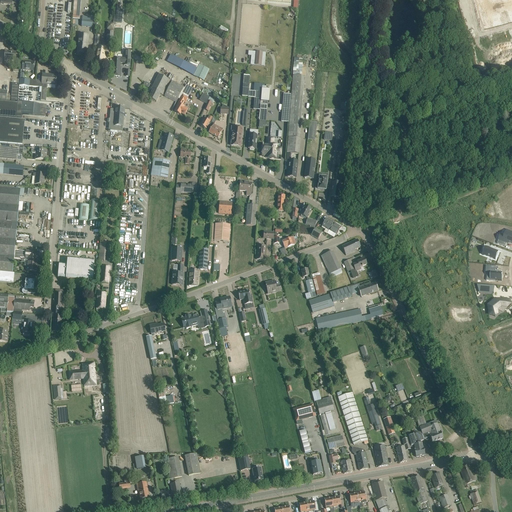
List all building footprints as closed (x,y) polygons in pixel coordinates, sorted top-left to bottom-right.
[(79,20),(81,0),(73,0),(72,19),(79,20)] [(511,0),(477,0),(485,28),(488,27),(510,21),(511,20),(511,0)] [(92,28),(93,17),(82,16),(81,27),(92,28)] [(114,32),(107,31),(106,42),(113,43),(114,32)] [(86,54),(87,49),(88,35),(79,34),(78,47),(77,52),(86,54)] [(107,47),(99,46),(100,35),(95,34),(94,45),(97,46),(97,47),(95,47),(94,51),(96,52),(95,58),(94,63),(104,65),(105,60),(107,47)] [(15,61),(15,57),(16,52),(5,51),(4,60),(15,61)] [(111,71),(111,76),(121,77),(121,67),(120,66),(120,63),(121,63),(124,63),(125,64),(125,65),(130,65),(130,60),(131,51),(127,51),(127,59),(124,59),(122,58),(112,58),(111,71)] [(249,52),(248,55),(251,56),(250,65),(254,65),(261,66),(263,53),(256,52),(249,52)] [(169,55),(165,63),(204,79),(208,69),(198,65),(197,67),(169,55)] [(34,63),(23,62),(22,70),(33,71),(34,63)] [(56,85),(57,76),(56,76),(48,76),(48,75),(43,74),(42,83),(40,83),(41,81),(36,81),(35,86),(43,87),(47,88),(47,84),(56,85)] [(184,88),(159,75),(151,90),(152,90),(148,98),(156,102),(160,94),(162,95),(163,94),(165,95),(164,96),(176,102),(180,94),(181,94),(186,85),(184,88)] [(290,104),(289,117),(287,138),(288,138),(286,153),(298,155),(300,139),(305,77),(293,76),(290,104)] [(12,83),(10,101),(17,102),(18,83),(12,83)] [(188,98),(186,97),(191,88),(186,85),(181,94),(183,95),(178,103),(176,107),(176,108),(174,111),(180,115),(181,113),(184,115),(188,109),(184,107),(185,107),(182,106),(184,102),(185,103),(188,98)] [(261,92),(260,102),(268,102),(269,103),(270,90),(262,89),(261,92)] [(203,94),(199,100),(206,104),(209,97),(203,94)] [(209,98),(208,101),(204,109),(208,111),(212,103),(214,100),(209,98)] [(0,117),(21,119),(22,115),(23,104),(17,104),(0,102),(0,117)] [(268,102),(260,102),(260,105),(259,114),(266,115),(268,102)] [(282,116),(289,117),(290,104),(283,103),(282,116)] [(22,115),(44,117),(46,105),(23,104),(22,115)] [(107,120),(107,122),(108,123),(109,123),(109,126),(108,132),(122,133),(123,127),(124,119),(125,108),(116,107),(116,109),(110,109),(110,114),(109,119),(108,119),(107,120)] [(206,129),(208,125),(210,122),(212,118),(209,116),(207,120),(204,118),(200,126),(206,129)] [(25,120),(20,120),(0,118),(0,143),(22,145),(25,120)] [(310,122),(308,135),(315,135),(316,123),(310,122)] [(213,124),(212,127),(211,128),(208,133),(218,138),(220,134),(223,129),(213,124)] [(231,145),(241,146),(243,128),(232,127),(231,132),(232,132),(231,145)] [(68,149),(68,152),(79,153),(80,148),(82,148),(82,143),(79,143),(80,133),(77,133),(77,130),(69,129),(68,145),(72,145),(72,149),(68,149)] [(250,135),(248,148),(250,149),(250,150),(254,150),(254,149),(256,149),(257,136),(258,136),(258,130),(250,130),(250,135)] [(325,132),(324,140),(331,141),(333,133),(325,132)] [(168,153),(172,141),(173,136),(165,134),(163,141),(160,140),(158,145),(157,150),(168,153)] [(268,158),(269,145),(270,142),(270,138),(267,138),(267,146),(262,146),(262,149),(261,149),(260,154),(262,154),(262,155),(265,156),(265,158),(268,158)] [(337,144),(337,148),(342,148),(342,152),(344,152),(345,141),(343,141),(343,145),(337,144)] [(23,151),(23,148),(23,146),(17,146),(0,144),(0,158),(17,160),(20,160),(21,159),(22,155),(23,153),(24,153),(24,151),(23,151)] [(276,145),(269,145),(268,158),(275,159),(275,154),(281,154),(281,148),(276,147),(276,145)] [(41,148),(23,146),(23,148),(32,149),(31,152),(32,154),(36,154),(35,160),(43,160),(43,159),(46,159),(46,157),(46,155),(47,155),(47,150),(41,150),(41,148)] [(190,158),(190,156),(190,151),(181,150),(181,155),(180,157),(186,158),(185,164),(189,164),(189,158),(190,158)] [(211,165),(211,159),(204,158),(203,168),(208,168),(207,174),(211,175),(212,165),(211,165)] [(150,176),(167,179),(170,161),(153,159),(150,176)] [(286,160),(285,170),(288,170),(287,177),(296,178),(298,161),(291,160),(286,160)] [(306,160),(304,178),(313,179),(315,161),(306,160)] [(0,174),(3,175),(18,176),(23,176),(24,166),(19,166),(4,165),(4,164),(0,163),(0,174)] [(45,174),(36,174),(34,173),(33,177),(36,177),(35,185),(44,185),(45,174)] [(317,173),(315,186),(318,187),(318,188),(318,189),(320,189),(321,190),(326,190),(327,178),(320,177),(320,173),(317,173)] [(250,196),(251,189),(251,184),(245,183),(245,182),(240,181),(240,186),(239,191),(247,192),(246,196),(250,196)] [(176,191),(176,193),(181,194),(181,193),(195,194),(196,184),(190,183),(190,185),(181,184),(181,186),(176,185),(176,191)] [(331,196),(331,197),(332,197),(334,197),(338,198),(340,184),(333,183),(331,195),(331,196)] [(200,186),(199,196),(207,197),(208,187),(200,186)] [(0,187),(0,221),(17,223),(20,189),(0,187)] [(286,195),(285,195),(278,195),(277,200),(276,211),(284,212),(286,195)] [(91,199),(90,219),(99,220),(101,200),(91,199)] [(232,203),(220,202),(219,214),(231,215),(232,203)] [(80,205),(79,220),(87,221),(89,206),(80,205)] [(258,206),(248,205),(246,226),(256,227),(258,206)] [(311,210),(305,206),(300,215),(301,215),(300,216),(305,219),(305,218),(306,218),(311,210)] [(316,222),(308,219),(306,225),(314,228),(316,222)] [(331,228),(334,224),(326,219),(322,226),(326,229),(324,232),(327,234),(329,230),(331,228)] [(0,272),(12,273),(13,264),(14,264),(15,263),(16,263),(17,262),(17,261),(18,260),(22,260),(22,261),(23,260),(23,259),(25,259),(26,254),(18,253),(19,250),(14,249),(17,223),(0,221),(0,272)] [(230,225),(216,224),(214,241),(229,242),(230,225)] [(341,228),(334,224),(331,228),(329,230),(337,235),(341,228)] [(322,233),(318,230),(315,229),(311,235),(318,239),(322,233)] [(501,235),(497,244),(504,246),(506,243),(506,242),(511,243),(511,232),(507,230),(504,236),(501,235)] [(293,237),(287,239),(282,241),(284,248),(287,247),(296,244),(293,237)] [(357,240),(342,247),(346,256),(356,251),(355,250),(361,247),(357,240)] [(264,260),(265,255),(266,247),(258,246),(257,255),(256,260),(264,260)] [(482,254),(482,255),(496,260),(496,259),(495,259),(498,251),(490,248),(485,246),(485,247),(486,247),(483,255),(482,254)] [(182,248),(172,248),(171,261),(181,262),(182,248)] [(207,270),(207,265),(208,250),(200,249),(199,269),(207,270)] [(26,254),(25,259),(28,259),(28,266),(27,271),(30,271),(36,271),(37,257),(34,257),(34,252),(26,251),(26,254)] [(340,270),(334,256),(332,251),(321,256),(330,274),(337,271),(340,270)] [(59,263),(58,277),(93,281),(94,261),(68,258),(67,264),(59,263)] [(361,269),(360,267),(366,265),(364,259),(357,262),(358,263),(353,265),(356,271),(361,269)] [(358,277),(356,271),(353,265),(352,265),(350,260),(344,263),(348,272),(350,271),(353,279),(358,277)] [(177,273),(173,273),(173,275),(172,276),(172,279),(172,280),(172,285),(182,285),(183,273),(182,273),(183,266),(178,265),(177,273)] [(102,266),(100,283),(109,283),(110,266),(102,266)] [(486,266),(485,273),(490,274),(490,281),(495,281),(495,280),(502,281),(502,280),(502,277),(503,277),(503,276),(502,276),(503,273),(501,272),(498,271),(499,267),(486,266)] [(191,267),(188,267),(188,270),(188,278),(189,278),(188,286),(197,287),(199,270),(191,270),(191,267)] [(308,269),(301,271),(302,276),(303,277),(306,277),(307,281),(305,281),(308,294),(315,292),(312,280),(310,280),(309,274),(308,269)] [(337,271),(330,274),(331,278),(342,273),(340,270),(337,271)] [(14,273),(12,273),(0,272),(0,282),(13,283),(14,273)] [(25,286),(25,288),(24,288),(22,290),(22,292),(23,294),(25,294),(26,294),(27,293),(35,293),(35,288),(34,288),(34,281),(25,280),(25,285),(25,286)] [(281,291),(281,290),(280,285),(275,286),(274,281),(265,283),(266,288),(268,294),(281,291)] [(361,297),(373,293),(378,291),(375,283),(371,285),(370,283),(358,287),(361,297)] [(330,293),(330,294),(309,301),(312,313),(334,306),(333,303),(352,297),(349,287),(330,293)] [(63,293),(63,290),(55,289),(53,314),(52,332),(62,333),(62,328),(64,314),(62,314),(63,293)] [(253,303),(251,295),(250,295),(249,290),(242,292),(238,293),(240,300),(243,300),(244,305),(253,303)] [(96,309),(96,310),(97,311),(98,312),(99,312),(100,311),(101,310),(101,309),(105,310),(106,293),(97,292),(96,309)] [(14,296),(8,295),(0,294),(0,308),(1,309),(1,312),(6,313),(6,316),(13,317),(13,309),(14,299),(14,296)] [(215,309),(219,329),(228,327),(226,319),(225,314),(223,315),(222,309),(225,308),(231,307),(232,307),(230,298),(220,300),(220,302),(215,303),(216,308),(217,309),(215,309)] [(34,301),(14,299),(13,309),(22,310),(29,311),(30,307),(34,307),(34,301)] [(496,301),(489,306),(491,315),(495,317),(498,314),(497,310),(501,307),(508,307),(510,305),(511,305),(510,301),(504,301),(496,301)] [(377,307),(369,310),(371,318),(380,316),(377,307)] [(265,308),(259,310),(263,325),(269,323),(265,308)] [(13,309),(13,317),(13,320),(13,323),(20,323),(20,320),(21,320),(22,310),(13,309)] [(318,331),(362,321),(359,309),(315,319),(318,331)] [(186,318),(181,319),(183,328),(186,327),(186,329),(191,328),(191,326),(197,325),(199,324),(203,323),(204,328),(205,327),(210,326),(208,316),(202,317),(198,318),(197,315),(191,316),(191,315),(189,316),(189,317),(186,317),(187,317),(187,316),(186,316),(186,318)] [(29,336),(29,332),(31,332),(32,321),(22,320),(22,325),(24,325),(23,333),(23,335),(29,336)] [(165,331),(165,329),(164,324),(155,326),(155,324),(150,325),(151,330),(151,334),(165,331)] [(156,359),(151,337),(146,338),(150,360),(156,359)] [(86,365),(83,365),(82,365),(83,371),(69,372),(69,380),(83,379),(84,386),(96,385),(94,363),(86,363),(86,365)] [(418,364),(411,368),(415,377),(423,373),(418,364)] [(423,373),(415,377),(420,385),(427,382),(423,373)] [(403,402),(408,400),(401,383),(395,385),(403,402)] [(163,390),(157,391),(160,404),(167,402),(163,390)] [(352,393),(338,397),(353,445),(367,441),(352,393)] [(319,415),(320,415),(325,436),(330,434),(329,431),(325,413),(331,412),(335,411),(332,401),(317,405),(319,415)] [(312,404),(293,410),(296,421),(315,415),(312,404)] [(366,407),(372,424),(374,424),(375,427),(381,425),(374,404),(366,407)] [(447,415),(445,407),(439,409),(442,417),(444,417),(445,420),(450,418),(448,415),(447,415)] [(419,427),(427,424),(423,415),(416,418),(419,427)] [(389,435),(394,433),(393,430),(394,429),(390,417),(383,420),(389,435)] [(421,432),(421,433),(423,439),(430,437),(432,443),(443,439),(441,432),(440,432),(436,421),(431,423),(427,424),(419,427),(421,432)] [(305,430),(299,432),(305,453),(311,451),(305,430)] [(420,449),(421,456),(425,455),(423,448),(422,443),(421,443),(421,441),(424,440),(423,439),(421,433),(421,432),(419,433),(419,432),(418,432),(416,432),(415,434),(414,434),(414,433),(413,433),(417,444),(418,449),(420,449)] [(416,457),(421,456),(420,449),(418,449),(417,444),(413,433),(407,436),(408,438),(409,444),(410,447),(414,446),(415,450),(414,450),(416,457)] [(331,438),(327,439),(329,450),(337,448),(336,445),(344,443),(342,436),(331,438)] [(385,446),(374,447),(378,467),(388,466),(388,465),(389,465),(385,446)] [(408,461),(405,451),(404,447),(396,449),(399,463),(408,461)] [(361,449),(352,449),(352,451),(353,453),(354,453),(354,455),(356,455),(358,462),(367,461),(365,451),(361,449)] [(196,454),(185,456),(188,476),(200,474),(196,454)] [(132,457),(134,469),(144,468),(142,456),(132,457)] [(248,457),(238,459),(241,471),(250,469),(248,457)] [(178,458),(166,460),(170,479),(181,477),(178,458)] [(352,465),(352,462),(350,463),(350,460),(341,461),(344,474),(352,472),(351,465),(352,465)] [(315,464),(311,464),(313,475),(319,474),(319,473),(322,472),(321,467),(321,466),(320,461),(314,462),(315,463),(315,464)] [(368,469),(367,461),(358,462),(359,471),(368,469)] [(469,487),(468,484),(475,481),(473,476),(472,476),(472,474),(472,473),(469,465),(459,468),(464,480),(463,480),(466,488),(469,487)] [(258,468),(250,470),(252,482),(261,480),(258,468)] [(431,475),(430,476),(435,489),(443,486),(440,477),(438,473),(431,475)] [(415,494),(421,511),(431,511),(424,492),(419,476),(410,478),(415,494)] [(372,484),(377,500),(375,500),(379,511),(390,511),(389,507),(388,507),(384,498),(386,497),(382,482),(372,484)] [(149,498),(148,493),(146,483),(137,485),(138,489),(138,494),(140,493),(141,500),(149,498)] [(164,491),(160,492),(160,493),(160,495),(161,500),(170,498),(169,497),(172,496),(173,499),(182,497),(181,495),(180,488),(179,484),(170,486),(171,491),(164,492),(164,491)] [(476,490),(470,492),(471,495),(470,495),(470,496),(472,499),(474,505),(476,504),(481,503),(480,499),(479,499),(477,493),(476,490)] [(436,493),(439,499),(443,509),(451,506),(447,496),(444,497),(442,491),(436,493)] [(357,493),(359,503),(359,504),(362,504),(362,503),(368,502),(367,497),(365,497),(364,492),(357,493)] [(357,493),(349,495),(350,500),(350,502),(351,503),(355,503),(359,503),(357,493)] [(332,498),(334,507),(337,506),(337,505),(341,504),(340,502),(339,497),(332,498)] [(332,498),(324,500),(325,507),(326,509),(330,508),(330,511),(334,511),(333,507),(334,507),(332,498)] [(314,502),(307,503),(309,511),(312,511),(312,510),(316,509),(314,502)] [(308,511),(309,511),(307,503),(299,504),(300,511),(305,511),(308,511)]
